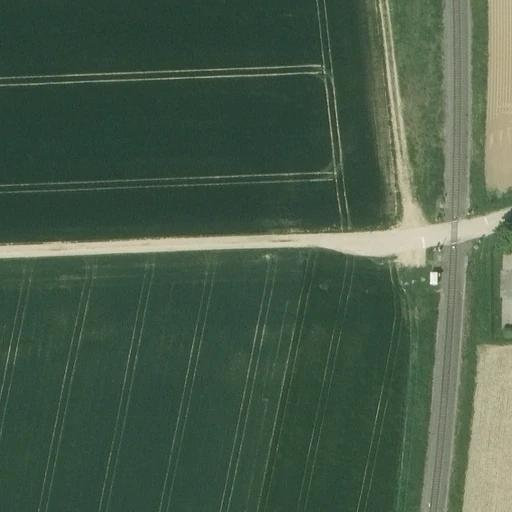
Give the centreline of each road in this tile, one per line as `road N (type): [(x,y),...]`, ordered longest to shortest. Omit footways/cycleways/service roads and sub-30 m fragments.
road 1 (track): [(0,242),(409,225),(383,0)]
road 2 (track): [(382,511),(409,225)]
